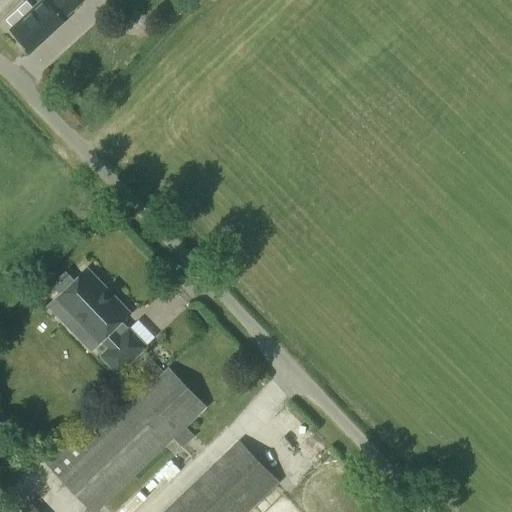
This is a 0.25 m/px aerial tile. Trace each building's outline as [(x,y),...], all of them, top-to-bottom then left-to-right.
[(80,2),(78,0),(44,0),(12,30),(30,49),(80,2)] [(47,37),(33,52),(48,66),(62,51),(47,37)] [(56,298),(99,343),(101,341),(106,347),(98,354),(117,374),(145,346),(144,345),(142,346),(143,347),(138,352),(121,335),(116,340),(109,333),(130,312),(116,298),(113,301),(100,288),(104,285),(87,268),(74,281),(66,272),(53,285),(61,294),(56,298)] [(169,369),(84,453),(66,435),(41,460),(91,511),(94,511),(173,436),(183,447),(194,436),(184,425),(205,405),(169,369)] [(117,392),(106,402),(117,414),(129,403),(127,402),(118,392),(117,392)] [(245,511),(278,481),(240,442),(166,511),(245,511)] [(135,510),(156,488),(149,482),(128,503),(135,510)] [(40,511),(30,502),(19,511),(40,511)]
